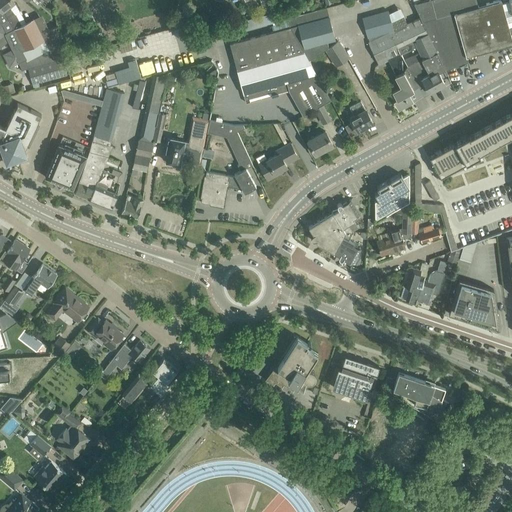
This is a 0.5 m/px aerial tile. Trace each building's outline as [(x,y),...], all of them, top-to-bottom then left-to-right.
[(0,0),(0,8),(2,11),(0,11),(0,21),(7,33),(5,34),(8,40),(12,48),(18,63),(22,70),(28,68),(54,61),(40,33),(33,18),(26,22),(14,1),(13,0),(0,0)] [(450,0),(424,0),(414,3),(421,17),(438,54),(445,68),(458,62),(460,63),(463,62),(463,59),(466,58),(466,56),(450,0)] [(450,0),(466,56),(489,49),(492,51),(498,49),(499,46),(511,42),(511,0),(497,0),(491,2),(478,5),(476,0),(450,0)] [(335,41),(327,7),(286,17),(290,26),(309,59),(325,48),(335,41)] [(368,37),(370,41),(369,42),(379,64),(391,59),(390,58),(401,53),(394,40),(390,32),(394,30),(392,20),(389,10),(362,18),(368,37)] [(90,12),(83,16),(88,27),(95,41),(103,36),(97,24),(90,12)] [(284,18),(274,20),(272,12),(248,17),(250,27),(274,21),(276,29),(286,27),(284,18)] [(437,70),(438,72),(445,68),(438,54),(421,17),(407,23),(404,15),(392,20),(394,30),(390,32),(394,40),(401,53),(417,46),(420,52),(404,60),(412,75),(416,73),(426,68),(429,74),(437,70)] [(49,29),(40,33),(54,61),(63,58),(65,57),(57,25),(55,26),(49,29)] [(309,59),(290,26),(230,43),(237,70),(246,102),(250,101),(249,98),(271,92),(272,96),(273,95),(272,92),(277,91),(277,94),(278,94),(278,93),(283,91),(288,89),(303,115),(331,99),(316,73),(317,73),(309,59)] [(325,48),(336,65),(349,57),(337,40),(335,41),(325,48)] [(12,48),(3,54),(9,67),(18,63),(12,48)] [(395,76),(401,87),(392,92),(396,99),(393,100),(398,108),(413,100),(409,92),(418,87),(412,75),(404,60),(401,53),(390,58),(391,59),(399,74),(395,76)] [(31,67),(28,68),(32,82),(32,83),(38,82),(52,78),(67,73),(63,60),(63,58),(54,61),(31,67)] [(437,70),(429,74),(420,79),(416,73),(412,75),(418,87),(420,89),(426,86),(429,91),(444,83),(438,72),(437,70)] [(158,115),(161,101),(165,85),(166,77),(152,75),(136,154),(150,156),(153,140),(158,115)] [(13,83),(2,86),(4,95),(15,92),(13,83)] [(84,171),(81,178),(79,182),(78,184),(74,193),(90,200),(111,209),(113,204),(115,199),(118,193),(106,189),(108,185),(98,181),(113,145),(110,144),(125,92),(106,88),(95,132),(86,160),(84,171)] [(62,94),(101,105),(103,100),(64,89),(62,94)] [(467,120),(428,141),(439,161),(478,140),(477,138),(511,118),(511,96),(467,120)] [(354,114),(350,117),(352,121),(356,130),(357,131),(373,122),(365,109),(360,100),(355,103),(355,104),(350,107),(354,114)] [(6,127),(0,124),(0,153),(2,155),(5,154),(13,158),(14,160),(18,163),(20,158),(20,155),(25,153),(23,147),(26,146),(39,119),(41,114),(18,102),(17,103),(18,103),(15,108),(6,127)] [(316,109),(323,124),(331,120),(323,104),(316,109)] [(153,140),(160,142),(166,116),(158,115),(153,140)] [(184,150),(177,149),(177,150),(169,148),(166,161),(183,164),(184,160),(200,163),(201,158),(203,158),(204,148),(203,148),(207,133),(209,119),(192,116),(184,150)] [(240,170),(234,173),(235,175),(233,175),(229,175),(227,184),(237,186),(240,184),(244,192),(256,186),(247,168),(253,165),(237,131),(234,125),(218,121),(211,120),(209,119),(207,133),(227,136),(240,163),(237,164),(240,170)] [(308,140),(315,153),(332,144),(325,131),(308,140)] [(59,143),(45,176),(73,188),(87,155),(59,143)] [(286,163),(298,157),(290,143),(284,146),(275,151),(277,154),(267,159),(264,153),(256,157),(268,179),(282,171),(281,169),(287,166),(286,163)] [(203,158),(214,160),(216,150),(204,148),(203,158)] [(147,170),(150,156),(136,154),(134,167),(147,170)] [(420,162),(414,165),(415,165),(415,169),(415,209),(441,211),(446,230),(445,230),(451,251),(452,250),(457,248),(451,229),(444,204),(421,202),(421,165),(421,164),(420,162)] [(123,172),(113,168),(112,173),(119,176),(117,182),(121,183),(123,172)] [(206,171),(201,202),(223,206),(227,184),(229,175),(206,171)] [(378,186),(378,187),(377,188),(379,191),(375,193),(378,199),(375,201),(375,218),(375,221),(409,201),(409,173),(403,177),(401,173),(400,174),(399,174),(390,179),(390,180),(387,181),(378,186)] [(430,180),(424,183),(434,200),(439,197),(430,180)] [(501,189),(483,198),(488,209),(506,200),(501,189)] [(137,217),(141,208),(142,205),(141,205),(143,199),(128,194),(121,212),(137,217)] [(340,211),(335,214),(334,215),(344,232),(353,231),(359,227),(353,218),(359,214),(350,199),(342,204),(341,204),(341,203),(340,203),(339,203),(338,203),(338,204),(337,204),(337,205),(337,206),(337,207),(340,211)] [(402,232),(410,233),(411,217),(412,205),(403,205),(402,226),(402,232)] [(334,215),(335,214),(333,211),(332,212),(309,227),(313,234),(312,235),(311,237),(311,239),(315,240),(317,239),(320,240),(318,243),(334,252),(336,249),(337,246),(344,232),(334,215)] [(411,217),(410,233),(417,233),(419,233),(421,241),(440,236),(437,226),(433,228),(432,224),(422,227),(418,228),(418,218),(418,217),(411,217)] [(392,236),(377,240),(381,253),(405,246),(402,237),(410,234),(410,233),(402,232),(402,226),(399,227),(391,230),(392,236)] [(349,239),(353,231),(344,232),(337,246),(336,249),(341,252),(339,256),(338,257),(339,258),(339,259),(340,260),(341,260),(342,260),(342,259),(343,259),(343,258),(355,265),(363,250),(354,245),(355,242),(349,239)] [(30,248),(15,239),(2,259),(16,269),(30,248)] [(469,244),(463,246),(459,258),(470,261),(473,251),(471,250),(473,243),(476,242),(476,241),(469,244)] [(451,253),(448,262),(456,265),(459,256),(451,253)] [(437,270),(430,274),(428,280),(424,279),(422,287),(418,298),(418,300),(429,304),(433,293),(436,294),(438,292),(441,283),(445,272),(444,272),(447,261),(441,259),(437,270)] [(43,263),(40,267),(33,276),(32,275),(23,289),(31,295),(41,282),(48,286),(57,273),(43,263)] [(406,287),(409,288),(406,299),(417,302),(418,300),(418,298),(422,287),(416,285),(421,271),(412,268),(406,287)] [(1,286),(9,291),(16,280),(9,275),(1,286)] [(386,278),(377,281),(380,287),(388,283),(386,278)] [(476,286),(476,284),(459,278),(449,313),(499,328),(498,316),(493,289),(482,285),(481,288),(476,286)] [(14,286),(2,304),(6,307),(5,309),(13,314),(19,306),(17,304),(15,302),(22,291),(14,286)] [(48,313),(52,316),(55,319),(63,309),(77,320),(89,306),(66,287),(59,295),(54,302),(56,303),(48,313)] [(96,336),(98,334),(106,341),(104,343),(111,348),(123,333),(106,319),(103,322),(98,318),(92,325),(88,330),(96,336)] [(27,333),(15,333),(16,357),(40,356),(39,338),(27,339),(27,333)] [(70,343),(61,336),(52,347),(61,355),(70,343)] [(297,384),(304,388),(302,392),(303,392),(307,380),(308,380),(309,380),(310,380),(311,380),(313,379),(313,378),(314,377),(314,376),(315,375),(315,374),(315,373),(315,372),(314,371),(313,370),(313,369),(312,369),(312,368),(310,368),(309,368),(308,368),(307,368),(317,353),(318,352),(306,345),(307,342),(297,336),(283,357),(278,366),(276,365),(265,379),(266,380),(266,379),(273,383),(272,384),(273,384),(275,381),(281,386),(282,387),(284,384),(292,389),(292,390),(293,390),(297,384)] [(123,347),(113,359),(124,367),(134,356),(139,360),(144,355),(150,347),(140,339),(137,343),(134,346),(134,345),(129,352),(123,347)] [(337,377),(333,387),(348,389),(348,390),(348,391),(349,391),(349,392),(349,393),(350,393),(351,394),(352,394),(352,395),(353,395),(354,395),(355,395),(356,395),(357,395),(358,394),(359,394),(360,393),(368,398),(371,388),(369,388),(373,375),(376,376),(379,365),(345,354),(341,368),(338,367),(335,377),(337,377)] [(158,375),(150,385),(161,395),(169,384),(167,382),(169,380),(178,370),(164,358),(153,371),(158,375)] [(0,375),(11,374),(10,361),(0,361),(0,375)] [(108,365),(103,372),(108,376),(113,370),(108,365)] [(435,420),(446,402),(449,403),(441,398),(445,387),(434,383),(438,377),(437,377),(433,383),(399,372),(393,391),(394,389),(404,392),(402,399),(435,420)] [(138,375),(123,394),(123,395),(131,401),(132,402),(147,383),(138,375)] [(12,396),(9,400),(16,406),(23,398),(12,396)] [(63,405),(56,413),(62,419),(68,413),(69,414),(71,411),(63,405)] [(373,416),(366,432),(372,436),(367,444),(411,471),(431,439),(387,412),(382,421),(373,416)] [(66,428),(57,438),(61,441),(58,444),(74,457),(80,449),(84,453),(88,448),(93,442),(90,440),(91,439),(76,427),(73,424),(71,426),(68,430),(66,428)] [(51,445),(44,438),(38,434),(30,444),(43,455),(51,445)] [(66,472),(51,460),(36,477),(41,481),(39,483),(44,487),(46,486),(51,490),(57,483),(58,484),(58,483),(62,479),(61,478),(66,472)] [(0,475),(14,488),(22,479),(4,463),(0,468),(0,475)] [(345,481),(335,497),(345,503),(355,488),(345,481)] [(33,511),(38,507),(30,501),(22,494),(18,498),(16,498),(12,499),(10,502),(9,505),(9,507),(9,508),(6,511),(33,511)] [(375,511),(381,504),(370,497),(360,511),(375,511)]
